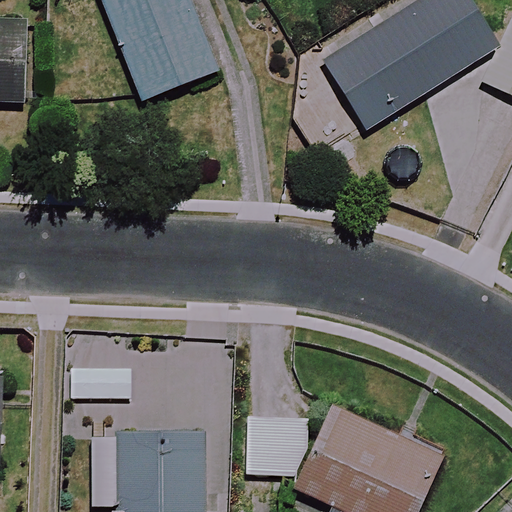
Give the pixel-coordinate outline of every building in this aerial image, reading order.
[(214,76),(186,0),(98,0),(137,104),(214,76)] [(494,50),(462,0),(427,0),(320,69),(362,135),(494,50)] [(0,25),(0,105),(23,106),(25,27),(0,25)] [(511,30),(486,86),(511,98),(511,30)] [(304,447),(307,421),(243,416),(238,475),(289,480),(287,484),(335,507),(332,511),(417,511),(442,460),(324,405),(304,447)] [(198,511),(198,437),(113,437),(113,511),(198,511)]
